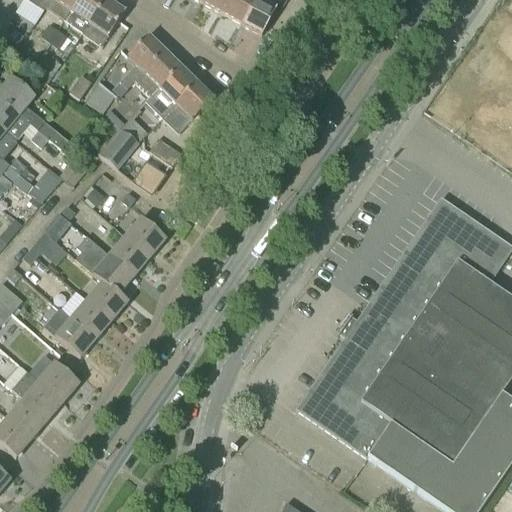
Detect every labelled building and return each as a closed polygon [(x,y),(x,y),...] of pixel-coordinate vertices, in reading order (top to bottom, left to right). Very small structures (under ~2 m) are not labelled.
[(24,0),(23,2),(43,16),(45,13),(53,0),(24,0)] [(63,25),(69,15),(79,0),(53,0),(45,13),(63,25)] [(89,28),(105,4),(99,0),(79,0),(69,15),(89,28)] [(204,0),(201,7),(220,18),(229,0),(204,0)] [(254,2),(255,0),(229,0),(220,18),(240,28),(254,2)] [(240,28),(261,40),(275,14),(254,2),(240,28)] [(105,4),(89,28),(83,37),(102,50),(108,41),(114,31),(124,17),(105,4)] [(48,47),(56,35),(48,29),(39,41),(48,47)] [(15,34),(9,42),(19,49),(24,41),(15,34)] [(48,47),(51,49),(56,53),(65,41),(56,35),(48,47)] [(126,61),(135,69),(109,96),(99,87),(85,107),(102,118),(113,102),(116,105),(126,95),(126,94),(134,86),(164,56),(147,40),(126,61)] [(37,66),(53,76),(60,66),(45,56),(37,66)] [(164,56),(134,86),(150,102),(180,72),(164,56)] [(53,76),(37,66),(31,75),(46,86),(53,76)] [(180,72),(150,102),(147,105),(164,121),(196,88),(180,72)] [(68,97),(78,104),(90,87),(80,80),(68,97)] [(25,112),(33,102),(10,83),(0,95),(0,105),(29,129),(36,135),(47,145),(60,155),(67,146),(25,112)] [(164,121),(161,124),(177,139),(192,124),(212,104),(196,88),(164,121)] [(0,105),(0,134),(4,138),(14,146),(29,129),(0,105)] [(107,130),(115,138),(119,134),(121,131),(113,123),(107,130)] [(0,163),(1,165),(15,147),(14,146),(4,138),(0,134),(0,163)] [(96,158),(99,161),(116,174),(137,148),(119,134),(96,158)] [(47,145),(36,135),(30,143),(41,152),(47,145)] [(148,156),(171,172),(181,158),(157,142),(148,156)] [(1,165),(0,163),(0,195),(2,197),(11,186),(25,197),(31,190),(18,180),(19,179),(8,170),(1,165)] [(8,170),(19,179),(25,172),(14,163),(8,170)] [(72,192),(85,176),(71,165),(58,181),(72,192)] [(150,200),(162,182),(162,181),(146,169),(133,188),(150,200)] [(93,192),(85,202),(96,212),(105,202),(93,192)] [(135,204),(126,197),(120,205),(128,212),(135,204)] [(511,407),(499,398),(511,379),(511,303),(487,287),(510,253),(440,205),(366,314),(297,414),(367,462),(387,476),(380,486),(390,492),(396,483),(438,511),(480,511),(511,466),(511,407)] [(67,211),(60,219),(68,226),(75,218),(67,211)] [(61,234),(68,226),(60,219),(53,227),(61,234)] [(125,241),(149,262),(165,244),(150,231),(140,223),(125,241)] [(44,236),(28,254),(36,261),(52,243),(44,236)] [(74,264),(101,287),(102,286),(117,299),(118,298),(133,281),(109,261),(86,241),(75,253),(80,257),(74,264)] [(149,262),(125,241),(109,261),(133,281),(149,262)] [(36,261),(28,254),(21,262),(29,270),(36,261)] [(14,287),(21,279),(13,273),(6,281),(14,287)] [(101,287),(86,304),(111,325),(127,306),(118,298),(117,299),(102,286),(101,287)] [(0,287),(0,307),(11,317),(22,306),(0,287)] [(22,296),(14,289),(9,294),(17,301),(22,296)] [(86,304),(71,323),(95,344),(111,325),(86,304)] [(0,330),(11,317),(0,307),(0,330)] [(95,344),(71,323),(58,312),(42,331),(54,342),(79,363),(95,344)] [(54,367),(38,386),(62,408),(78,389),(54,367)] [(10,394),(22,404),(47,426),(62,408),(38,386),(26,376),(10,394)] [(6,423),(31,444),(47,426),(22,404),(6,423)] [(31,444),(6,423),(0,429),(0,449),(15,463),(31,444)] [(0,495),(10,484),(0,476),(0,495)]
